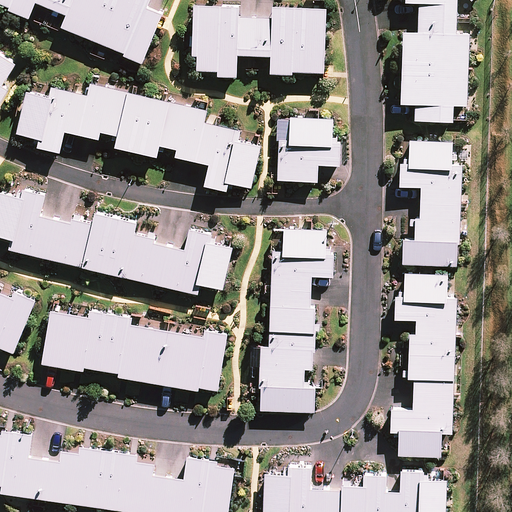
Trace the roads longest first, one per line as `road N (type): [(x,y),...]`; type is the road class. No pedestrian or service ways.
road 1 (residential): [(369,208),(363,379),(358,402),(339,421),(276,432),(149,425),(0,394)]
road 2 (residential): [(0,147),(111,186),(173,198),(369,208)]
road 3 (residential): [(354,0),(369,208)]
